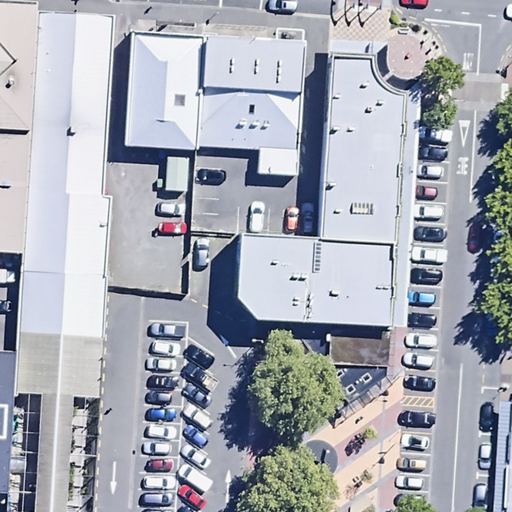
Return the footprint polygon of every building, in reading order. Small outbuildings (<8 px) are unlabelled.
[(0,258),(31,261),(44,26),(0,18),(0,258)] [(136,31),(44,26),(31,261),(27,337),(120,342),(129,159),(136,31)] [(206,35),(136,31),(129,159),(199,162),(199,157),(206,35)] [(323,41),(206,35),(199,157),(272,160),(270,185),(315,188),(323,41)] [(406,46),(323,41),(315,188),(313,240),(231,236),(227,316),(391,324),(406,46)] [(330,365),(315,374),(326,390),(338,409),(367,391),(387,379),(388,334),(331,332),(330,365)] [(23,359),(0,357),(0,497),(15,498),(23,359)]
